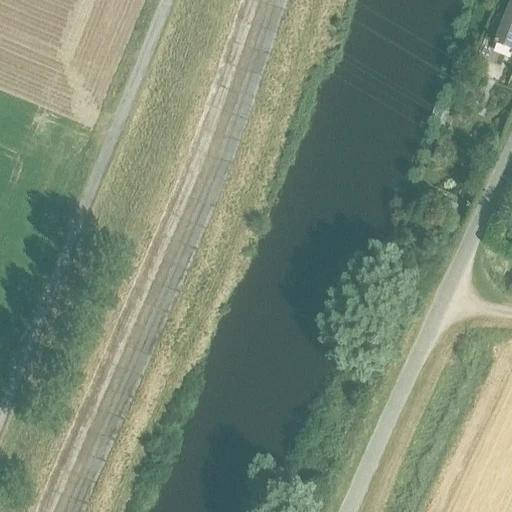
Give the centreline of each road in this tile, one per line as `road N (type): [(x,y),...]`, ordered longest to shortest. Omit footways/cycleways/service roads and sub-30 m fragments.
road 1 (track): [(160,0),(0,416)]
road 2 (unclassified): [(353,511),(511,151)]
